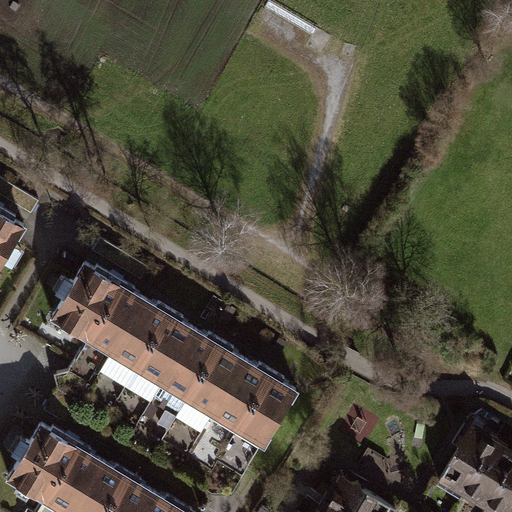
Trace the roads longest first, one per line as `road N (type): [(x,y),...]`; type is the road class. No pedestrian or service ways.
road 1 (track): [(511,404),(376,373),(0,144)]
road 2 (track): [(0,80),(298,258)]
road 3 (track): [(298,258),(342,77),(265,30)]
road 4 (track): [(498,396),(402,316),(298,258)]
